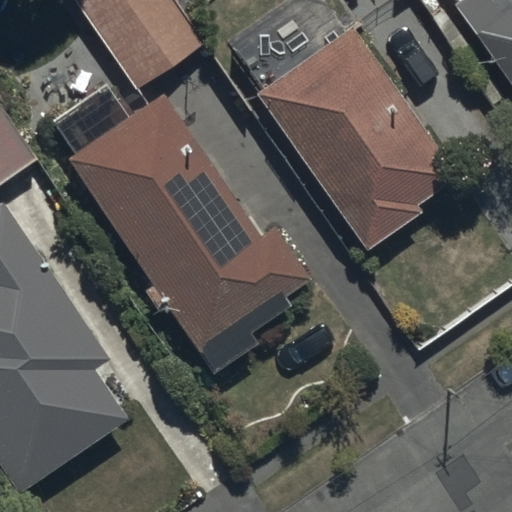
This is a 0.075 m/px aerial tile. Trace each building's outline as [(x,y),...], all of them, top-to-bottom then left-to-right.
[(78,0),(136,81),(203,34),(178,0),(78,0)] [(511,0),(458,0),(511,69),(511,0)] [(347,18),(255,84),(367,238),(420,199),(415,192),(453,164),(347,18)] [(49,110),(72,145),(65,150),(213,364),(258,333),(249,320),(287,294),(282,286),(312,265),(276,212),(259,224),(163,86),(128,109),(105,73),(49,110)] [(0,98),(0,175),(35,152),(0,98)] [(0,454),(18,480),(126,405),(93,358),(109,348),(0,191),(0,454)]
